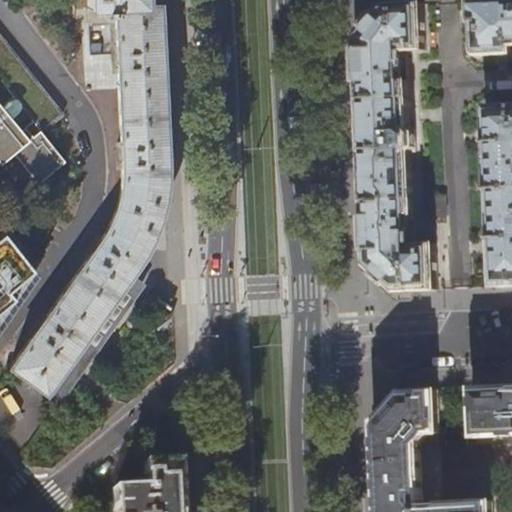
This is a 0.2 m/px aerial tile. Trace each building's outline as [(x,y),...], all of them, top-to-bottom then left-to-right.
[(165,176),(165,162),(162,106),(160,48),(157,0),(85,0),(87,25),(114,24),(120,171),(119,186),(116,203),(112,217),(107,227),(102,237),(34,332),(8,368),(56,403),(124,308),(138,289),(125,279),(136,265),(142,255),(148,243),(157,220),(162,203),(164,190),(165,176)] [(477,52),(481,55),(511,53),(511,0),(500,0),(492,0),(472,1),(474,23),(476,23),(477,52)] [(369,266),(398,292),(415,292),(439,290),(437,244),(423,244),(422,241),(416,241),(413,151),(417,151),(416,129),(412,129),(408,51),(426,50),(424,4),(386,6),(359,35),(361,75),(368,238),(369,266)] [(0,82),(1,83),(30,121),(38,131),(39,131),(60,114),(0,36),(0,82)] [(0,164),(13,153),(37,183),(63,162),(39,131),(38,131),(30,121),(19,130),(9,118),(12,115),(3,104),(0,106),(0,83),(1,83),(0,82),(0,164)] [(511,105),(489,106),(495,288),(511,286),(511,105)] [(1,235),(0,235),(0,317),(31,272),(1,235)] [(511,387),(473,389),(475,438),(502,437),(502,444),(511,443),(511,387)] [(380,511),(492,511),(492,497),(484,498),(484,502),(442,504),(441,505),(424,506),(420,444),(429,435),(448,434),(448,428),(440,429),(438,391),(418,392),(403,393),(376,422),(377,435),(379,479),(380,511)] [(180,511),(179,490),(178,461),(143,463),(144,488),(112,490),(112,511),(180,511)]
